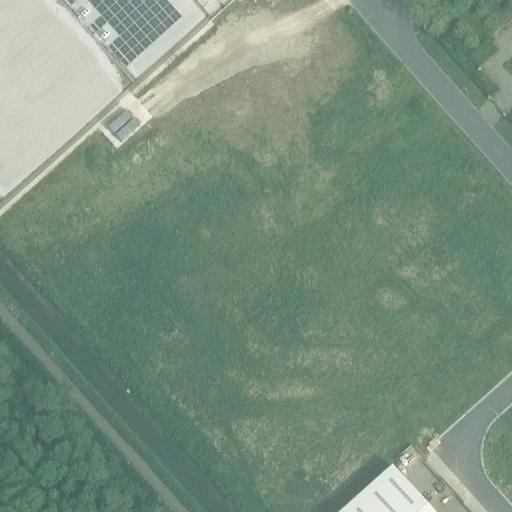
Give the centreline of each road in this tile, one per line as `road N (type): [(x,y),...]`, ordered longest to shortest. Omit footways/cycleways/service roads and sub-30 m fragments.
road 1 (unclassified): [(511,170),(375,14)]
road 2 (unclassified): [(511,388),(447,449),(504,511)]
